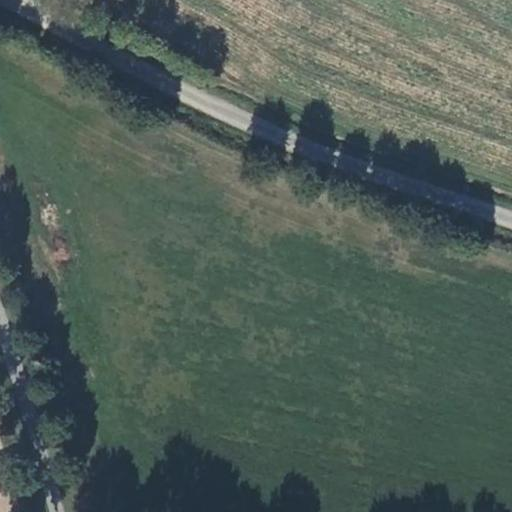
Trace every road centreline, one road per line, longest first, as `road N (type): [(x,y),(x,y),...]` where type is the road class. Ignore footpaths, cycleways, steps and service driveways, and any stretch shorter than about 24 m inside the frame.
road 1 (unclassified): [(511,219),(265,129),(12,0)]
road 2 (unclassified): [(0,338),(54,511)]
